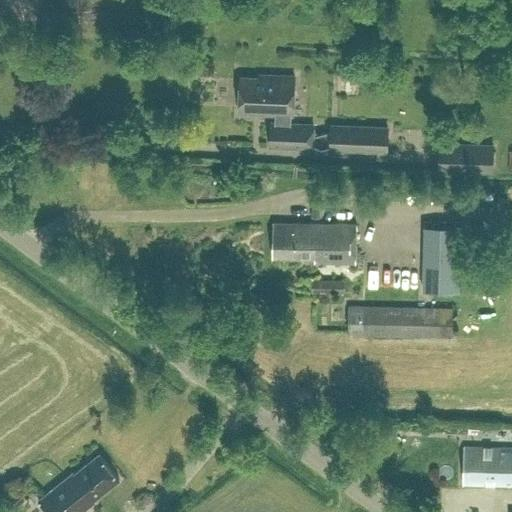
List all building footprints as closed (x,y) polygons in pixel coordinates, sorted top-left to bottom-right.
[(312,146),(313,122),(291,121),(291,113),(293,114),(295,74),(259,72),(259,75),(240,74),(239,109),(265,110),(265,112),(275,113),(275,121),(271,121),(270,145),(312,146)] [(330,122),(329,148),(387,150),(388,124),(330,122)] [(439,140),(438,169),(492,170),(493,142),(439,140)] [(322,202),(312,202),(312,215),(322,215),(322,202)] [(316,255),(315,262),(355,263),(357,220),(316,219),(316,222),(274,220),(273,254),(316,255)] [(457,287),(458,223),(423,222),(421,286),(457,287)] [(391,289),(413,290),(414,272),(391,272),(391,289)] [(311,291),(344,292),(344,277),(311,277),(311,291)] [(348,334),(453,336),(454,305),(348,303),(348,334)] [(511,446),(464,445),(463,482),(511,483),(511,446)] [(119,477),(99,452),(74,472),(73,471),(39,499),(49,511),(78,511),(88,505),(86,504),(119,477)]
